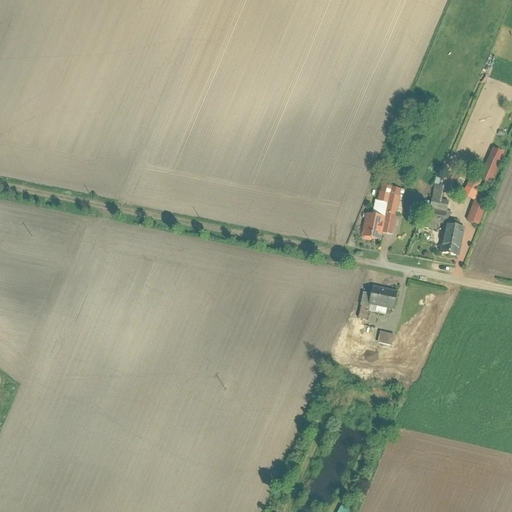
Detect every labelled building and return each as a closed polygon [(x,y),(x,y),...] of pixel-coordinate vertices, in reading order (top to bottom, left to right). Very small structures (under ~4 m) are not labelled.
[(492,183),(505,152),(493,146),(479,178),(492,183)] [(477,193),(483,181),(472,176),(466,187),(477,193)] [(403,191),(382,185),(374,214),(366,212),(360,238),(381,243),(383,233),(392,236),(403,191)] [(449,201),(441,200),(443,187),(435,185),(431,210),(447,213),(449,201)] [(480,199),(469,194),(460,213),(472,218),(480,199)] [(461,228),(447,225),(442,253),(456,256),(461,228)] [(398,291),(364,285),(359,312),(393,318),(398,291)] [(391,347),(394,335),(381,332),(378,343),(391,347)]
